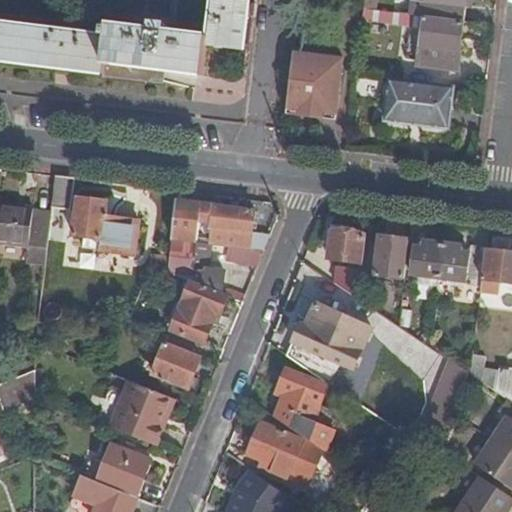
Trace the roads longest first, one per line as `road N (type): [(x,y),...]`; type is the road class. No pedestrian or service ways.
road 1 (residential): [(179,511),(315,178)]
road 2 (tertiary): [(0,139),(253,170)]
road 3 (tertiary): [(315,178),(495,200)]
road 4 (residential): [(273,0),(253,170)]
road 5 (residential): [(511,72),(495,200)]
